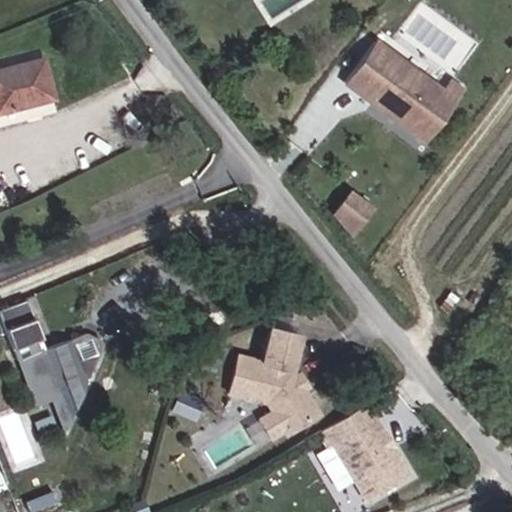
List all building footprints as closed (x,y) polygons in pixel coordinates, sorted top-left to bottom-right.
[(438,88),(372,40),(342,81),(389,116),(392,112),(399,117),(396,121),(422,140),(452,99),(438,88)] [(0,110),(50,97),(38,48),(0,58),(0,110)] [(459,90),(444,79),(438,88),(452,99),(459,90)] [(331,215),(348,232),(367,207),(347,193),(331,215)] [(88,331),(41,350),(22,300),(0,307),(0,330),(11,361),(16,359),(32,404),(49,398),(61,429),(100,344),(100,340),(98,335),(94,332),(88,331)] [(300,379),(301,374),(298,367),(296,366),(308,334),(280,324),(269,357),(245,348),(232,386),(267,397),(277,414),(287,432),(289,434),(324,412),(310,387),(303,384),(300,379)] [(310,387),(314,385),(306,370),(301,373),(301,374),(300,379),(303,384),(310,387)] [(405,458),(397,454),(386,436),(387,430),(371,402),(323,430),(332,445),(336,443),(370,500),(414,474),(405,458)] [(276,439),(287,432),(277,414),(265,421),(276,439)]
